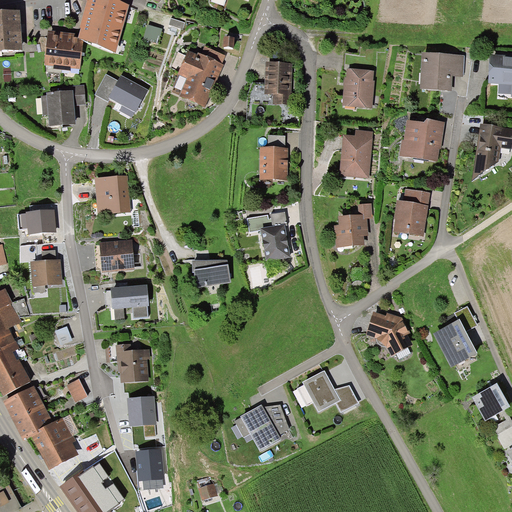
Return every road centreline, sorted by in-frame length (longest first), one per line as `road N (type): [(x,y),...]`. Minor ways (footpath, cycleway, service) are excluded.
road 1 (residential): [(333,319),(307,226),(310,92),(303,54),(292,34),(261,17)]
road 2 (residential): [(64,154),(138,156),(202,129),(229,103),(261,17)]
road 3 (residential): [(64,154),(70,244),(96,386)]
road 4 (residential): [(436,511),(342,344)]
road 5 (residential): [(511,391),(444,248)]
road 6 (residential): [(458,102),(444,248)]
road 7 (residential): [(444,248),(333,319)]
